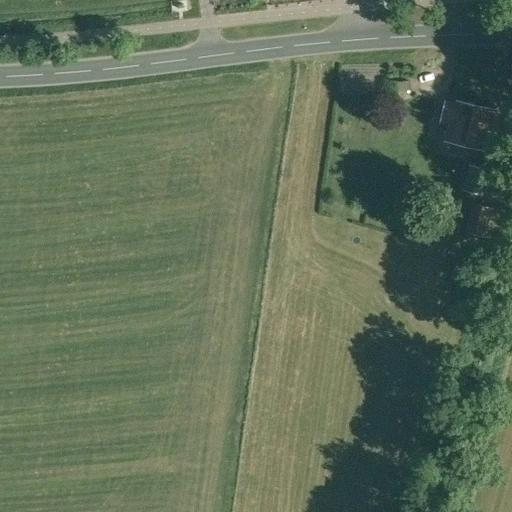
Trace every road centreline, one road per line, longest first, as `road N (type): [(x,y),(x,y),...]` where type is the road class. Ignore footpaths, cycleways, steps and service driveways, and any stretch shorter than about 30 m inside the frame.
road 1 (secondary): [(511,30),(352,36),(0,76)]
road 2 (track): [(436,511),(511,232)]
